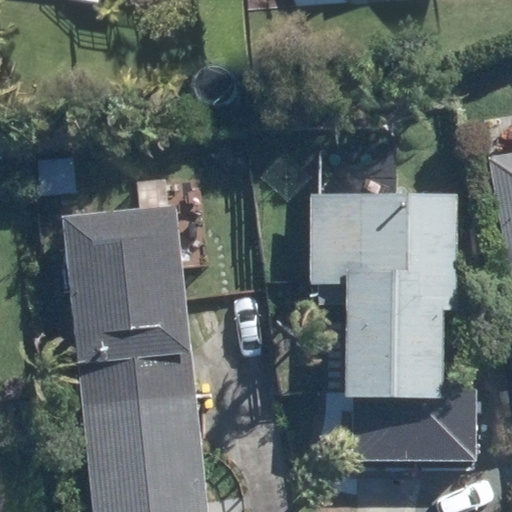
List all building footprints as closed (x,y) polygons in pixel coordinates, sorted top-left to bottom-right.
[(182,81),(184,112),(235,109),(233,77),(182,81)] [(511,111),(477,117),(511,315),(511,111)] [(71,157),(38,158),(38,197),(71,196),(71,157)] [(313,286),(313,307),(340,307),(340,400),(439,402),(440,315),(452,315),(454,198),(306,196),(305,286),(313,286)] [(175,211),(59,221),(77,411),(193,399),(175,211)] [(203,511),(193,399),(77,411),(86,511),(203,511)]
